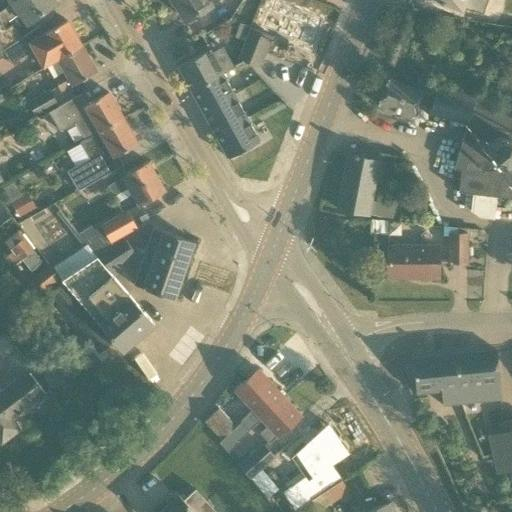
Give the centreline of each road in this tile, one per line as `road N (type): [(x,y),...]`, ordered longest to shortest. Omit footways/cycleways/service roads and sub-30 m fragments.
road 1 (tertiary): [(61,511),(182,407),(231,337),(264,266)]
road 2 (tertiary): [(276,237),(367,0)]
road 3 (residential): [(221,189),(112,0)]
road 4 (tertiary): [(434,511),(339,349)]
road 5 (unclassified): [(339,349),(401,324),(511,322)]
road 6 (tertiary): [(339,349),(276,237)]
